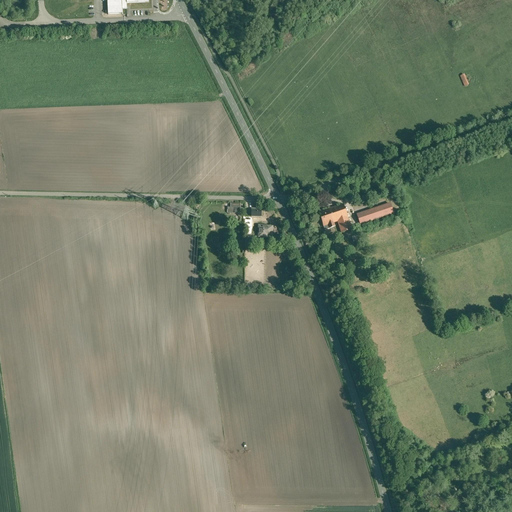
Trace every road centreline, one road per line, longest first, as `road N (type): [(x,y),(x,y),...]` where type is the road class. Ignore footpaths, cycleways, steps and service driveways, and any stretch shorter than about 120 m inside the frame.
road 1 (tertiary): [(278,201),(313,282),(387,511)]
road 2 (unclassified): [(0,194),(275,194)]
road 3 (unclassified): [(511,121),(278,201)]
road 4 (tertiary): [(179,0),(275,194)]
